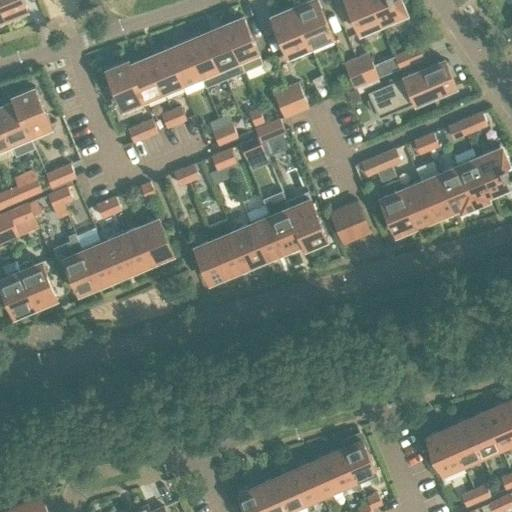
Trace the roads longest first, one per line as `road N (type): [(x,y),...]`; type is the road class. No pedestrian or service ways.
road 1 (residential): [(5,372),(511,235)]
road 2 (residential): [(82,511),(80,488),(511,363)]
road 3 (residential): [(0,68),(205,0)]
